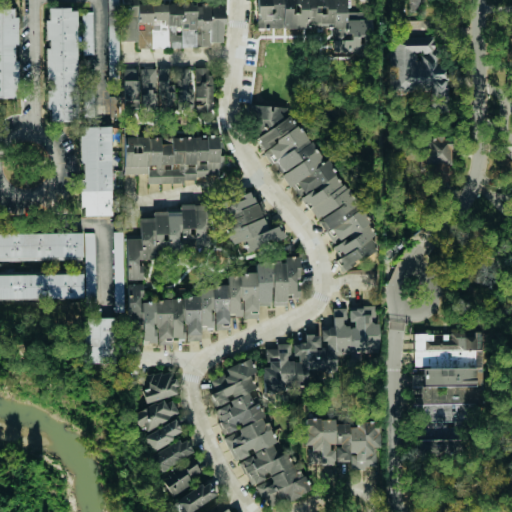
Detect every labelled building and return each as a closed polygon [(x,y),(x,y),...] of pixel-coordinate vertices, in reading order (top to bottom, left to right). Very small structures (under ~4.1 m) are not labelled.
[(118,75),(117,0),(107,0),(108,75),(118,75)] [(256,0),(256,27),(332,26),(332,52),(371,52),(370,19),(345,19),(345,0),(256,0)] [(422,0),(406,0),(406,11),(422,11),(422,0)] [(137,48),(209,46),(209,42),(221,42),(221,22),(224,22),(224,4),(194,5),(194,2),(128,4),(129,14),(121,14),(122,41),(137,40),(137,48)] [(0,97),(16,97),(15,8),(0,8),(0,97)] [(77,121),(75,8),(48,8),(48,20),(44,20),(45,39),(46,110),(49,110),(49,122),(77,121)] [(91,11),(81,12),(82,55),(93,54),(91,11)] [(436,37),(388,37),(388,94),(434,94),(434,104),(445,105),(446,71),(435,71),(436,37)] [(157,68),(156,107),(174,107),(174,111),(198,111),(198,120),(210,120),(210,67),(192,67),(192,68),(157,68)] [(140,108),(155,108),(154,68),(139,68),(140,108)] [(136,72),(122,72),(123,107),(137,106),(136,72)] [(371,218),(326,162),(290,115),(285,119),(276,107),(270,111),(264,103),(250,113),(265,132),(255,139),(283,174),(282,174),(318,220),(317,221),(336,246),(371,218)] [(110,126),(78,127),(80,208),(83,208),(83,216),(111,215),(110,126)] [(123,174),(147,174),(148,180),(218,180),(218,137),(123,137),(123,174)] [(427,139),(427,174),(449,175),(450,139),(427,139)] [(281,237),(277,225),(266,229),(251,190),(217,204),(233,244),(242,240),(246,251),(281,237)] [(126,280),(141,280),(141,259),(154,259),(154,250),(179,250),(179,247),(208,247),(207,204),(179,204),(179,211),(152,212),(152,218),(139,218),(139,238),(125,238),(126,280)] [(336,260),(340,270),(377,251),(370,237),(374,235),(370,226),(333,244),(340,258),(336,260)] [(82,296),(95,296),(94,232),(81,233),(81,258),(82,258),(82,296)] [(114,311),(123,311),(122,232),(112,232),(114,311)] [(0,233),(0,258),(80,258),(80,233),(0,233)] [(133,310),(134,313),(130,314),(133,323),(141,323),(141,344),(155,344),(159,346),(184,338),(184,341),(200,340),(200,329),(213,329),(228,329),(228,318),(257,318),(257,305),(286,304),(285,299),(299,298),(298,256),(284,256),(284,262),(255,263),(255,270),(204,286),(197,286),(197,289),(133,310)] [(0,299),(81,298),(80,273),(0,275),(0,299)] [(378,352),(377,322),(372,322),(372,307),(332,308),(332,326),(320,326),(320,334),(304,335),(305,342),(291,342),(291,343),(275,344),(275,348),(266,349),(267,368),(261,368),(262,394),(279,393),(279,384),(306,383),(306,370),(335,369),(334,354),(378,352)] [(88,317),(87,363),(113,363),(113,317),(88,317)] [(308,494),(306,486),(286,452),(275,455),(272,443),(276,440),(247,391),(253,387),(250,374),(255,370),(248,359),(224,366),(227,374),(214,377),(210,379),(213,391),(209,394),(215,405),(214,410),(220,433),(225,436),(231,459),(253,453),(254,456),(243,459),(237,463),(250,484),(254,486),(266,505),(308,494)] [(148,377),(149,382),(139,385),(145,402),(177,392),(170,370),(148,377)] [(176,415),(169,397),(132,413),(140,430),(176,415)] [(181,432),(173,419),(142,436),(149,450),(181,432)] [(378,421),(357,421),(357,426),(346,426),(347,419),(303,419),(303,444),(307,444),(307,462),(349,462),(349,468),(375,468),(375,446),(378,446),(378,421)] [(158,472),(191,451),(182,436),(149,457),(158,472)] [(415,440),(415,455),(447,454),(447,448),(450,448),(450,439),(415,440)] [(198,470),(189,456),(157,477),(170,497),(189,484),(186,478),(198,470)] [(174,511),(187,511),(215,495),(205,480),(169,503),(174,511)] [(227,511),(219,502),(206,511),(227,511)]
